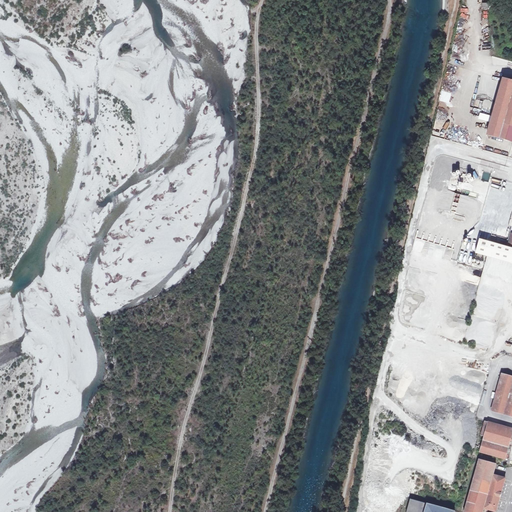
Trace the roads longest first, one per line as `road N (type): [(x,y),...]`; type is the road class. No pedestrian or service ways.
road 1 (track): [(388,0),(265,511)]
road 2 (track): [(342,511),(455,0)]
road 3 (track): [(169,511),(179,443),(254,159),(261,0)]
road 4 (track): [(498,362),(427,342),(393,350),(378,396),(452,455),(444,466),(404,465),(392,474)]
